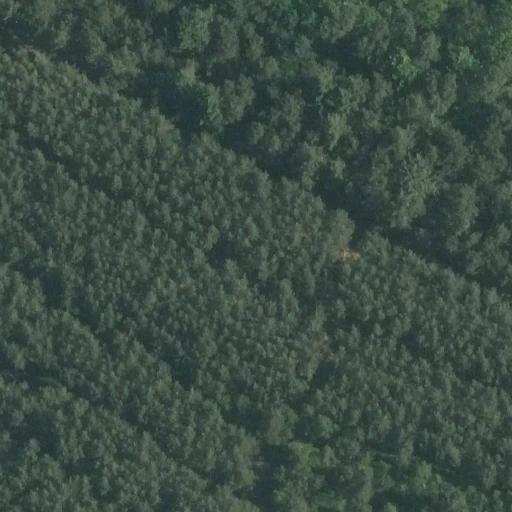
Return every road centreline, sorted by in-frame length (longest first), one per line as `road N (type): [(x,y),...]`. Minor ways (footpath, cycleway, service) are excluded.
road 1 (track): [(511,311),(0,38)]
road 2 (tertiary): [(511,85),(346,0)]
